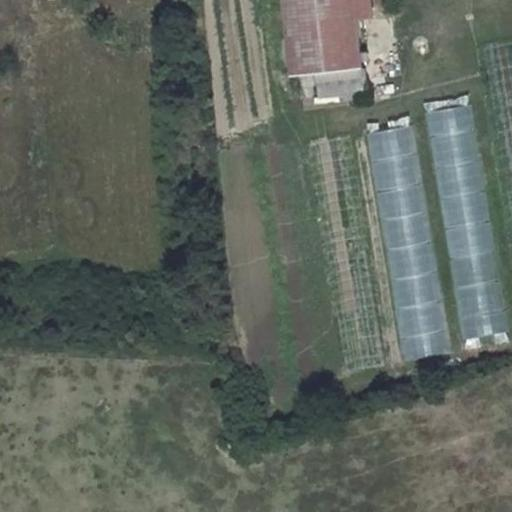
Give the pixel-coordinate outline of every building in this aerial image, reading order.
[(366,0),(296,0),(305,82),(374,75),(373,67),(380,66),(379,58),(373,59),(366,0)] [(511,52),(498,55),(511,141),(511,52)] [(378,76),(330,81),(332,103),(380,98),(378,76)] [(511,274),(485,113),(438,120),(476,346),(511,339),(511,274)] [(425,133),(382,141),(419,367),(464,359),(425,133)] [(361,144),(323,151),(361,378),(399,372),(361,144)]
